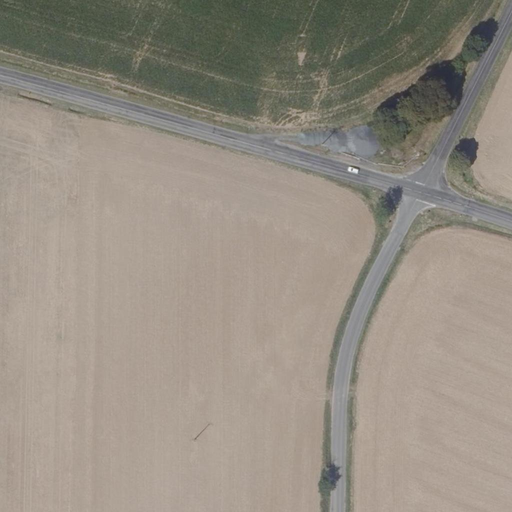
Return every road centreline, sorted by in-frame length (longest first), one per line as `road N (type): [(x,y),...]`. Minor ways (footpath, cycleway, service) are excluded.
road 1 (tertiary): [(421,191),(0,74)]
road 2 (unclassified): [(421,191),(356,332),(344,388),(340,511)]
road 3 (tertiary): [(511,18),(421,191)]
